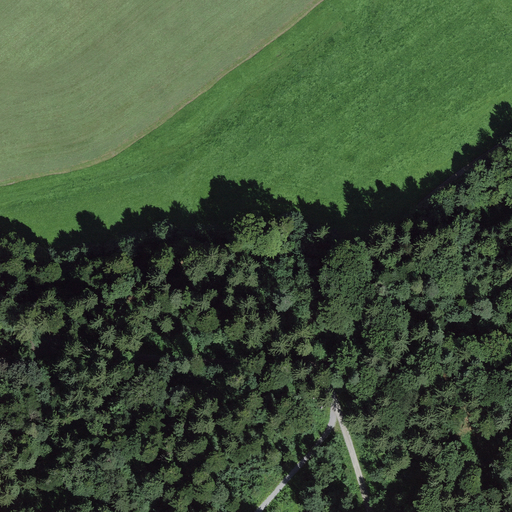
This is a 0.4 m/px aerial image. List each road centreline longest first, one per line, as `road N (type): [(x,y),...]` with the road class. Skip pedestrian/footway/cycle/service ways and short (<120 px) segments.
road 1 (track): [(370,511),(327,377),(279,363),(90,349),(0,327)]
road 2 (track): [(511,142),(479,158),(403,228),(327,377)]
